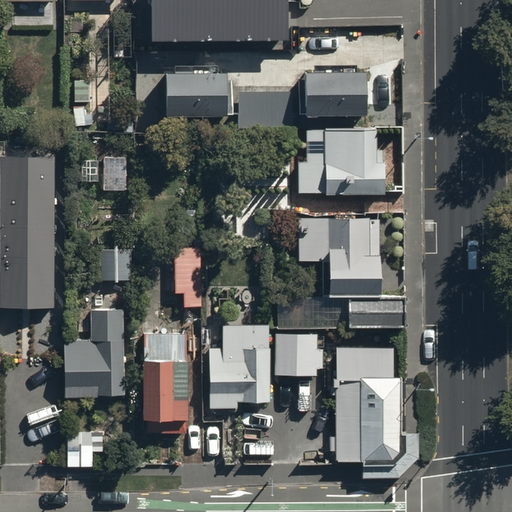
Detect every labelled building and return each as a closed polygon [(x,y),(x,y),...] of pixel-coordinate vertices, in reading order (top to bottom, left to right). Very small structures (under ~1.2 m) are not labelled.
[(286,0),(150,0),(151,38),(286,37),(286,0)] [(336,34),(300,35),(301,51),(336,49),(336,34)] [(366,74),(303,75),(303,118),(367,118),(366,74)] [(223,75),(164,75),(164,116),(223,116),(223,75)] [(289,95),(235,95),(234,129),(289,129),(289,95)] [(375,129),(308,130),(308,161),(296,161),(296,194),(385,193),(385,149),(375,149),(375,129)] [(53,159),(1,158),(1,307),(53,307),(53,159)] [(379,216),(299,216),(299,261),(321,261),(322,295),(380,295),(379,216)] [(99,279),(131,278),(130,248),(99,249),(99,279)] [(167,253),(167,292),(199,291),(198,253),(167,253)] [(403,297),(346,297),(346,327),(403,326),(403,297)] [(92,309),(92,341),(65,341),(65,384),(92,384),(92,391),(123,391),(122,309),(92,309)] [(220,348),(207,348),(208,407),(236,407),(235,400),(269,399),(268,325),(220,325),(220,348)] [(177,333),(143,333),(144,418),(187,417),(186,344),(177,333)] [(316,335),(276,336),(276,374),(316,374),(316,335)] [(336,347),(336,378),(393,378),(393,347),(336,347)] [(393,378),(336,378),(337,460),(401,459),(400,378),(393,378)] [(202,466),(220,466),(219,429),(201,429),(202,466)] [(91,430),(67,431),(68,463),(92,463),(91,430)]
